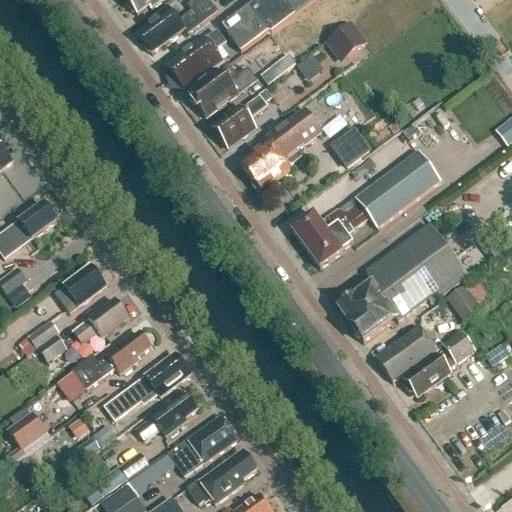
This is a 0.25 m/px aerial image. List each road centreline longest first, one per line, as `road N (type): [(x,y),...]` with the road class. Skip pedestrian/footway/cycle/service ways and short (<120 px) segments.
road 1 (secondary): [(437,511),(62,0)]
road 2 (unclassified): [(300,511),(0,95)]
